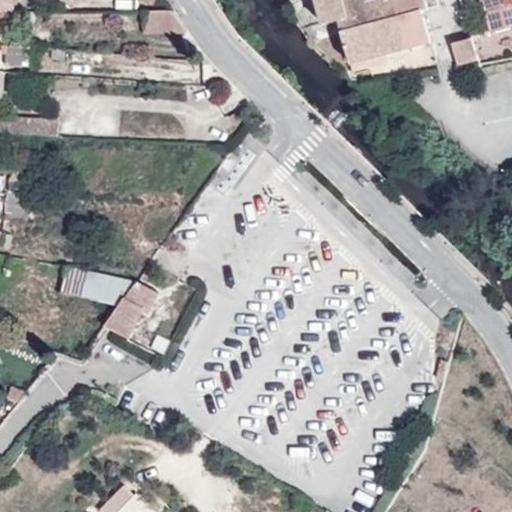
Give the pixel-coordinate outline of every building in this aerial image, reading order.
[(316,0),(322,22),(340,18),(351,59),(388,49),(427,39),(419,8),(437,3),(436,0),(316,0)] [(511,0),(483,0),(492,32),(511,26),(511,18),(509,8),(511,7),(511,0)] [(148,6),(150,30),(184,27),(182,3),(148,6)] [(29,31),(10,29),(9,39),(28,40),(29,31)] [(472,38),(452,44),(458,65),(477,60),(472,38)] [(62,52),(63,44),(28,40),(9,39),(7,39),(5,56),(37,59),(38,51),(62,52)] [(388,49),(351,59),(354,68),(391,59),(388,49)] [(91,267),(86,293),(124,299),(128,274),(91,267)] [(137,283),(105,328),(130,343),(161,294),(137,283)] [(100,511),(115,511),(135,495),(125,489),(100,511)]
